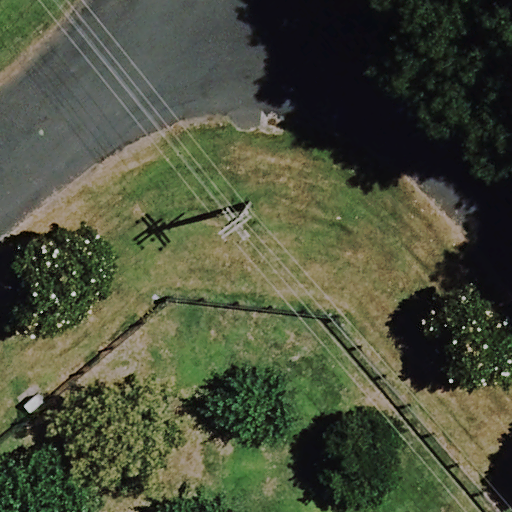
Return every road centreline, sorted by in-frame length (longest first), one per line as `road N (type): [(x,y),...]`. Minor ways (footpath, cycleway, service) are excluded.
road 1 (residential): [(511,184),(368,0)]
road 2 (residential): [(0,148),(173,0)]
